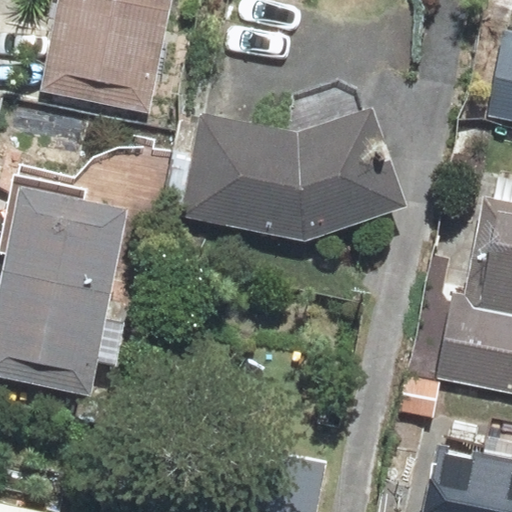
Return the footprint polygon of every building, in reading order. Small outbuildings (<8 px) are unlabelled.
[(138,113),(159,0),(60,0),(42,95),(138,113)] [(511,27),(493,132),(511,135),(511,27)] [(363,124),(297,148),(209,128),(189,218),(300,243),(394,208),(363,124)] [(112,224),(14,204),(0,273),(0,372),(78,388),(112,224)] [(511,215),(488,211),(453,381),(511,393),(511,215)] [(313,511),(320,463),(218,449),(209,511),(313,511)] [(511,511),(511,482),(427,466),(418,511),(511,511)]
